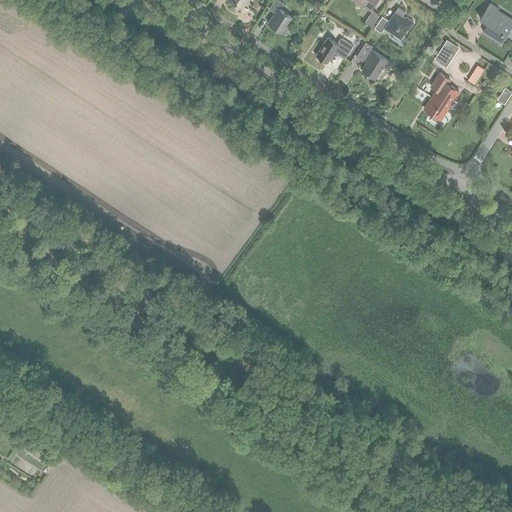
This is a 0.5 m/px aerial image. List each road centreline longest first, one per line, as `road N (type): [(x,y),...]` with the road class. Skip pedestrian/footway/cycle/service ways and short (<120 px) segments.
road 1 (track): [(458,511),(0,216)]
road 2 (tertiary): [(460,186),(418,170),(155,0)]
road 3 (residential): [(468,174),(189,0)]
